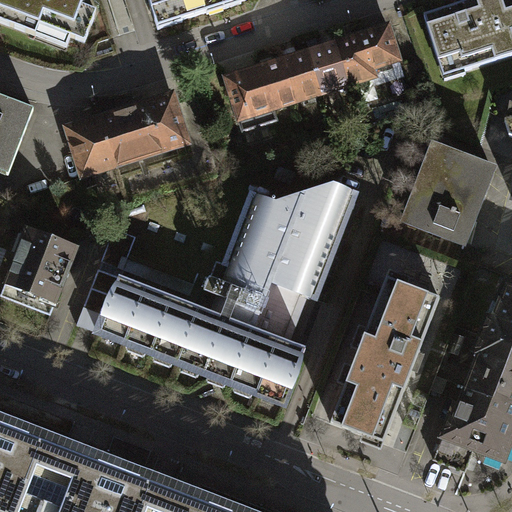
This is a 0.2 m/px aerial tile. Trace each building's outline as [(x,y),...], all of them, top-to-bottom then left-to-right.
[(0,0),(0,22),(66,48),(71,37),(84,43),(96,11),(81,6),(83,0),(0,0)] [(204,4),(216,0),(148,0),(155,20),(178,12),(180,19),(206,11),(204,4)] [(462,5),(423,17),(437,62),(460,55),(464,70),(511,55),(511,35),(511,33),(511,10),(505,13),(501,0),(475,0),(477,4),(463,8),(462,5)] [(335,45),(348,85),(372,77),(375,85),(403,76),(388,28),(335,45)] [(348,85),(335,45),(309,53),(322,93),(348,85)] [(309,53),(284,61),(296,102),(322,93),(309,53)] [(272,109),(296,102),(284,61),(226,79),(243,131),(275,121),(272,109)] [(172,94),(100,117),(116,165),(188,143),(172,94)] [(0,97),(0,160),(12,165),(33,109),(0,97)] [(116,165),(100,117),(66,128),(82,176),(116,165)] [(433,147),(405,221),(463,245),(492,169),(433,147)] [(249,330),(275,340),(293,293),(312,300),(352,195),(329,185),(271,203),(247,194),(220,265),(226,266),(219,282),(205,277),(200,292),(214,297),(255,313),(249,330)] [(23,230),(0,288),(0,297),(47,315),(73,249),(23,230)] [(255,313),(214,297),(208,313),(115,278),(93,334),(280,405),(302,349),(275,340),(249,330),(255,313)] [(383,278),(327,423),(379,444),(435,298),(383,278)] [(511,346),(511,286),(505,284),(494,314),(489,313),(481,335),(511,346)] [(511,346),(481,335),(473,355),(478,357),(466,387),(511,404),(511,346)] [(511,436),(511,404),(466,387),(455,417),(451,415),(433,460),(449,467),(465,472),(474,450),(503,461),(511,436)] [(0,511),(253,511),(200,490),(152,473),(90,449),(0,414),(0,511)]
